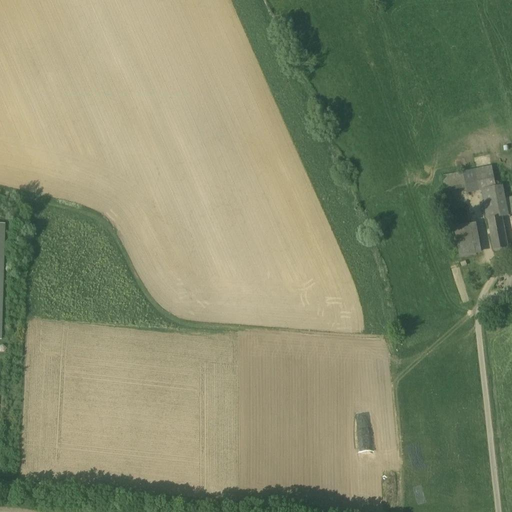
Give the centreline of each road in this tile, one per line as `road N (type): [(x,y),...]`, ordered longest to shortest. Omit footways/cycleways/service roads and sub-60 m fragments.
road 1 (track): [(0,190),(109,219),(138,287),(165,311),(210,322),(391,335),(404,511)]
road 2 (track): [(305,511),(0,487)]
